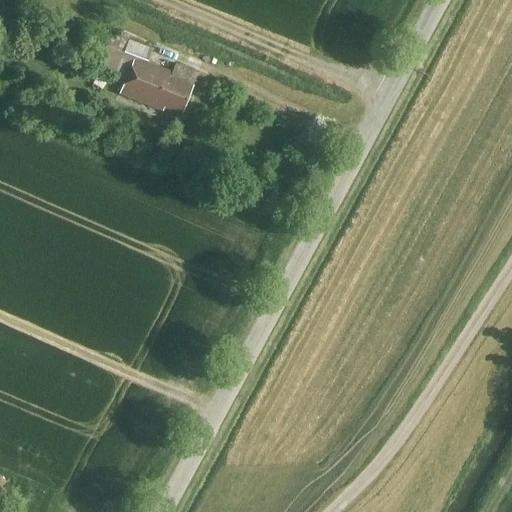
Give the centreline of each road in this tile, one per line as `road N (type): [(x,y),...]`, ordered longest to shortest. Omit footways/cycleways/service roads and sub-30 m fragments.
road 1 (tertiary): [(441,0),(164,511)]
road 2 (track): [(386,102),(163,0)]
